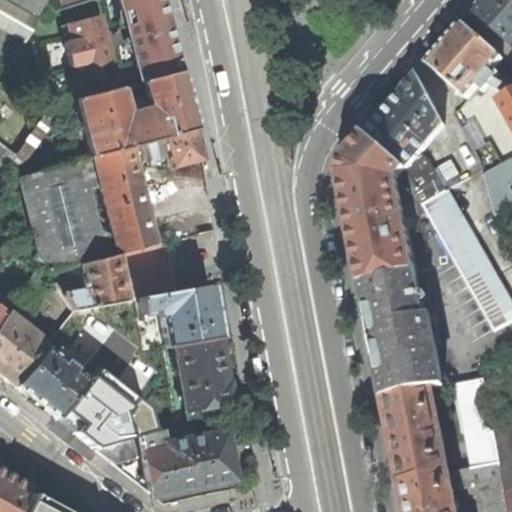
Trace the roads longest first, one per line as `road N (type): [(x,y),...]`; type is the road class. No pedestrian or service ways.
road 1 (tertiary): [(366,511),(316,253),(311,171),(344,98),(436,0)]
road 2 (secondary): [(199,0),(305,510)]
road 3 (residential): [(131,511),(0,409)]
